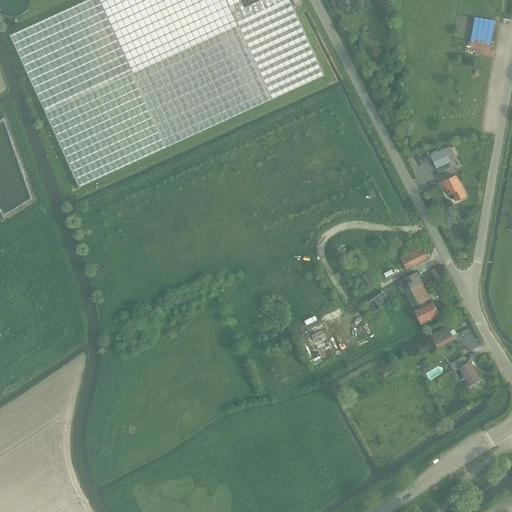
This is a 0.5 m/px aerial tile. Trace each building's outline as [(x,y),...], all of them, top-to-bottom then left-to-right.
[(79,187),(319,77),(325,74),(289,0),(260,0),(243,8),(239,0),(87,0),(10,36),(79,187)] [(336,0),(342,11),(355,5),(352,0),(336,0)] [(450,162),(444,149),(429,156),(435,168),(450,162)] [(451,193),(455,201),(464,196),(455,176),(442,182),(448,195),(451,193)] [(421,245),(399,256),(405,270),(428,259),(421,245)] [(371,268),(365,271),(372,286),(378,284),(371,268)] [(442,279),(437,268),(430,271),(435,282),(442,279)] [(413,310),(420,324),(438,315),(431,301),(426,304),(425,302),(430,299),(416,272),(398,281),(412,308),(418,306),(419,308),(413,310)] [(430,336),(435,345),(452,336),(447,327),(430,336)] [(307,350),(312,361),(321,357),(309,330),(300,333),(307,350)] [(458,369),(468,386),(480,379),(469,361),(467,363),(462,356),(450,364),(454,371),(458,369)]
